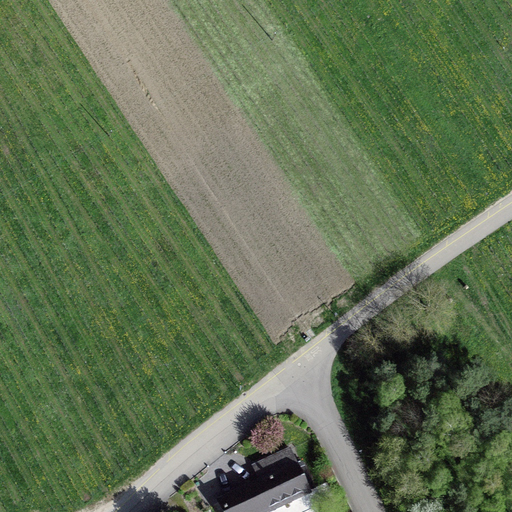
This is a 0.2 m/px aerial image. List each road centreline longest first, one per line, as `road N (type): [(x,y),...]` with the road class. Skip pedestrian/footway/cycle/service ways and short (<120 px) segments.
road 1 (residential): [(299,370),(511,216)]
road 2 (residential): [(123,511),(299,370)]
road 3 (residential): [(299,370),(369,511)]
